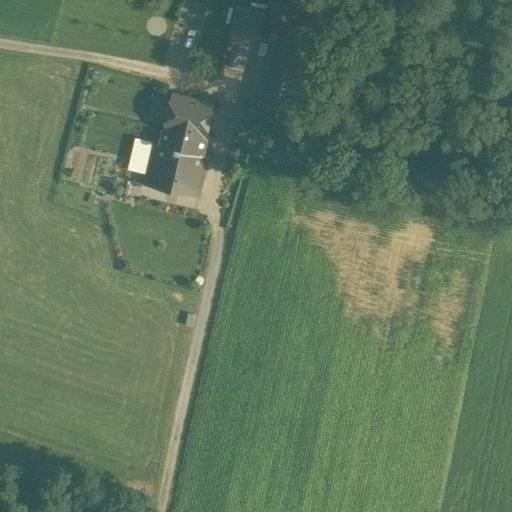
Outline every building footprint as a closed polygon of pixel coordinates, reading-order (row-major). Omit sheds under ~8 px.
[(206,28),(206,0),(183,0),(183,27),(206,28)] [(268,14),(238,6),(233,26),(263,34),(268,14)] [(310,35),(280,27),(276,41),(306,49),(310,35)] [(306,49),(276,41),(258,110),(288,118),(306,49)] [(217,103),(175,93),(166,128),(162,143),(204,153),(217,103)] [(258,110),(248,108),(245,118),(285,129),(288,118),(258,110)] [(166,128),(151,125),(147,140),(157,142),(162,143),(166,128)] [(162,143),(157,142),(147,184),(200,197),(210,155),(204,153),(162,143)]
